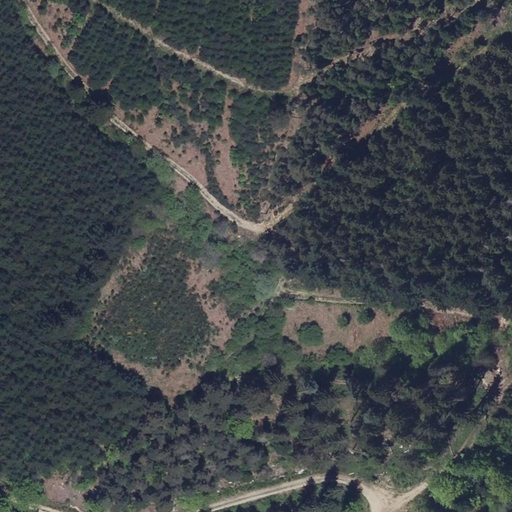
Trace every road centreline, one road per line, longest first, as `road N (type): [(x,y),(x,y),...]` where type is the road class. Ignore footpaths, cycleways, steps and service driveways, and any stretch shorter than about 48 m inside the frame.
road 1 (track): [(421,511),(484,421),(495,385),(479,373),(395,389),(355,377),(239,377),(214,368),(303,258),(311,231),(187,160),(43,0)]
road 2 (track): [(200,511),(300,484),(357,483),(367,511)]
